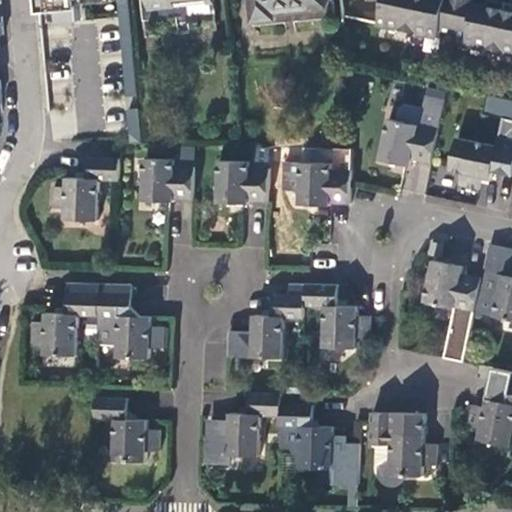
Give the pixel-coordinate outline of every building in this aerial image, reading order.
[(0,0),(0,49),(2,49),(0,37),(8,37),(7,18),(0,18),(0,4),(5,4),(4,0),(0,0)] [(42,0),(44,13),(94,9),(93,0),(42,0)] [(155,0),(156,10),(194,6),(218,4),(223,3),(222,0),(155,0)] [(335,0),(254,0),(257,27),(338,20),(335,0)] [(511,0),(379,0),(380,1),(387,2),(381,28),(511,55),(511,0)] [(218,4),(194,6),(195,17),(218,15),(218,4)] [(432,164),(448,91),(429,87),(420,127),(391,120),(382,161),(407,166),(412,167),(413,160),(432,164)] [(127,143),(139,143),(138,109),(126,109),(127,143)] [(494,173),(511,176),(511,121),(506,121),(500,150),(459,141),(452,172),(463,174),(460,187),(481,192),(483,180),(492,182),(494,173)] [(355,135),(326,134),(326,147),(355,148),(355,135)] [(120,181),(122,181),(123,160),(90,159),(89,179),(69,178),(68,188),(56,188),(55,209),(67,211),(68,221),(100,222),(102,180),(120,181)] [(176,200),(196,201),(197,167),(177,165),(177,161),(147,160),(145,201),(175,202),(176,200)] [(271,203),(272,169),(252,169),(252,164),(222,162),(221,204),(250,205),(250,202),(271,203)] [(353,182),(353,171),(334,170),(334,166),(304,165),(287,164),(286,191),(303,192),(302,206),(332,207),(332,204),(352,206),(353,185),(353,182)] [(511,272),(511,253),(489,248),(483,281),(476,314),(511,321),(511,279),(511,280),(511,272)] [(465,270),(435,263),(426,305),(456,311),(446,360),(466,363),(476,314),(483,281),(463,277),(465,270)] [(102,285),(70,284),(68,314),(48,313),(47,323),(34,322),(33,343),(46,344),(45,355),(78,357),(80,316),(100,317),(102,285)] [(100,317),(99,345),(119,346),(119,358),(152,360),(152,349),(165,350),(166,328),(153,328),(154,318),(132,317),(133,287),(102,285),(100,317)] [(231,333),(230,359),(284,361),(286,320),(306,321),(307,306),(307,299),(307,285),(292,285),(291,298),(275,298),(274,317),(255,316),(255,334),(231,333)] [(360,317),(360,307),(339,306),(340,286),(336,286),(307,285),(307,299),(307,306),(327,307),(325,348),(358,349),(359,338),(372,339),(373,317),(360,317)] [(511,448),(511,445),(511,373),(494,369),(486,409),(473,407),(469,428),(482,431),(480,441),(511,448)] [(230,466),(231,457),(261,459),(262,418),(283,419),(284,396),(250,395),(249,416),(231,415),(231,423),(211,423),(209,465),(230,466)] [(283,419),(282,450),(284,450),(291,450),(296,456),(300,456),(299,469),(332,470),(331,487),(350,487),(349,508),(359,509),(361,446),(348,445),(348,437),(334,437),(334,429),(314,428),(314,407),(308,406),(308,397),(304,397),(284,396),(283,419)] [(128,400),(97,399),(96,421),(115,421),(113,462),(146,464),(147,453),(160,453),(161,432),(147,431),(148,422),(127,421),(128,400)] [(438,445),(425,445),(426,415),(393,414),(373,413),(371,445),(377,446),(391,446),(391,466),(390,476),(423,477),(424,466),(437,467),(438,445)] [(391,446),(377,446),(376,466),(391,466),(391,446)]
